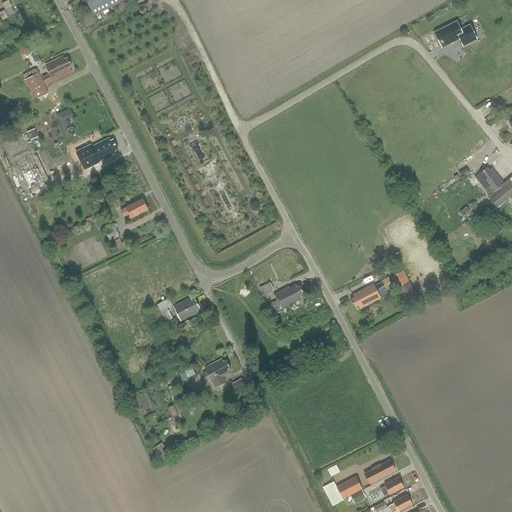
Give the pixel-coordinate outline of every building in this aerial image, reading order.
[(12,0),(10,0),(5,2),(8,9),(0,13),(4,20),(19,13),(12,0)] [(86,0),(94,16),(126,0),(86,0)] [(457,22),(437,32),(445,46),(459,39),(463,46),(477,39),(470,26),(461,30),(457,22)] [(54,81),(71,73),(69,68),(72,67),(68,58),(65,60),(63,57),(46,65),(50,74),(41,78),(36,69),(25,75),(27,79),(25,80),(36,101),(49,95),(44,86),(54,81)] [(65,118),(62,113),(57,115),(60,121),(65,118)] [(36,138),(33,130),(28,133),(31,140),(36,138)] [(91,148),(98,160),(99,162),(116,153),(115,151),(118,149),(114,140),(110,142),(109,139),(91,148)] [(210,175),(219,172),(217,165),(208,167),(210,175)] [(75,170),(77,176),(90,172),(88,166),(75,170)] [(476,177),(490,195),(488,197),(497,208),(511,195),(511,181),(510,179),(504,184),(492,169),(489,171),(487,168),(476,177)] [(131,219),(148,210),(143,199),(126,208),(121,211),(124,217),(129,215),(131,219)] [(105,228),(111,241),(119,237),(113,224),(105,228)] [(390,277),(396,290),(410,284),(404,271),(390,277)] [(375,286),(381,298),(389,295),(387,290),(393,287),(389,278),(382,282),(375,286)] [(260,288),(263,295),(274,290),(270,283),(260,288)] [(360,310),(381,298),(375,286),(374,284),(353,295),(354,298),(351,300),(355,308),(358,307),(360,310)] [(301,296),(304,294),(300,286),(297,287),(296,285),(289,288),(288,287),(274,295),(277,301),(272,304),(276,312),(303,299),(301,296)] [(154,315),(167,308),(172,306),(169,298),(150,307),(154,315)] [(197,310),(200,308),(195,300),(192,301),(191,298),(173,307),(181,322),(198,313),(197,310)] [(163,332),(171,328),(168,321),(172,319),(167,308),(154,315),(163,332)] [(176,318),(168,322),(172,328),(179,325),(176,318)] [(166,340),(175,336),(171,328),(163,332),(166,340)] [(180,337),(181,341),(190,336),(189,332),(180,337)] [(181,341),(180,337),(178,334),(175,336),(166,340),(161,343),(164,349),(181,341)] [(228,371),(231,369),(227,361),(224,362),(222,359),(205,368),(212,383),(230,374),(228,371)] [(196,375),(192,368),(180,374),(183,381),(196,375)] [(173,417),(178,415),(174,405),(168,408),(173,417)] [(395,470),(390,461),(381,466),(381,465),(371,469),(372,470),(364,474),(369,484),(395,470)] [(332,476),(341,472),(337,464),(328,469),(332,476)] [(343,499),(362,489),(356,477),(337,487),(343,499)] [(389,495),(404,487),(399,478),(385,486),(380,489),(384,497),(389,494),(389,495)] [(344,500),(343,499),(337,487),(334,483),(324,488),(333,506),(344,500)] [(366,497),(362,491),(351,497),(354,504),(366,497)] [(398,511),(413,505),(408,496),(394,503),(394,504),(389,506),(391,511),(396,511),(398,511)] [(345,501),(334,506),(337,511),(343,511),(349,509),(345,501)] [(384,502),(374,508),(376,511),(377,511),(387,507),(384,502)]
